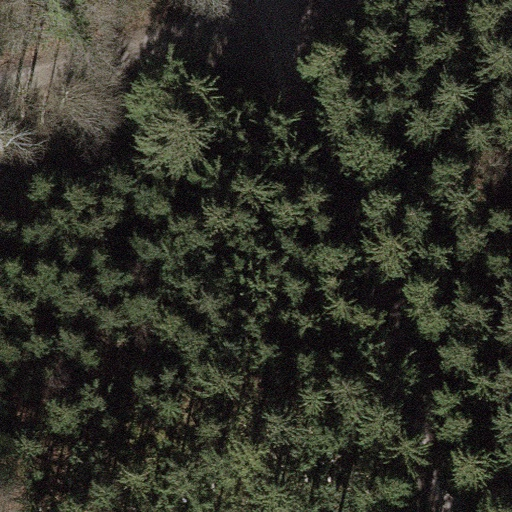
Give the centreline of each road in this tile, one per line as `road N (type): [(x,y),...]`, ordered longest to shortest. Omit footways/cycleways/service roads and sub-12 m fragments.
road 1 (track): [(436,511),(260,26)]
road 2 (track): [(260,26),(0,93)]
